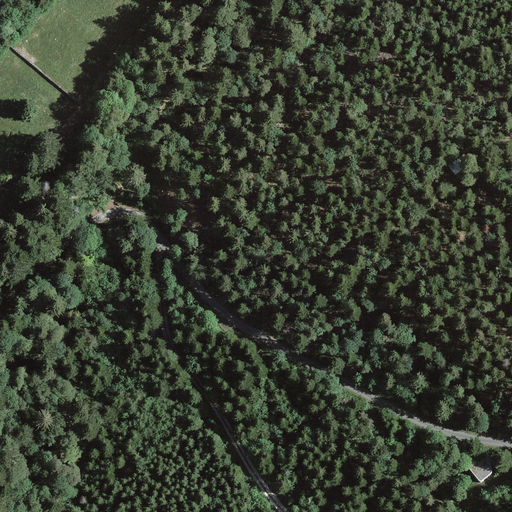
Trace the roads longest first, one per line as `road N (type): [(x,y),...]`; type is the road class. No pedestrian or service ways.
road 1 (unclassified): [(511,443),(427,425),(236,324),(198,290),(149,225),(127,212),(93,219),(0,314)]
road 2 (track): [(285,511),(165,335),(158,238)]
road 3 (track): [(184,0),(112,65),(0,198)]
